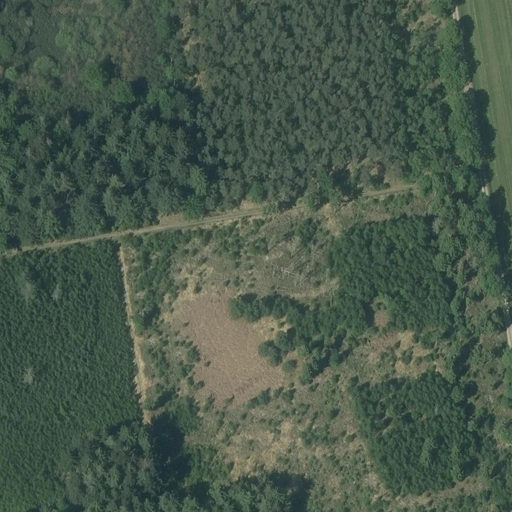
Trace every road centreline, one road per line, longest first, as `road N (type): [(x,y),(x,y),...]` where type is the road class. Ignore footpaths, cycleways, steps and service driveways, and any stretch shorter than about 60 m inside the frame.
road 1 (track): [(482,166),(0,252)]
road 2 (track): [(511,336),(482,166)]
road 3 (track): [(482,166),(454,0)]
